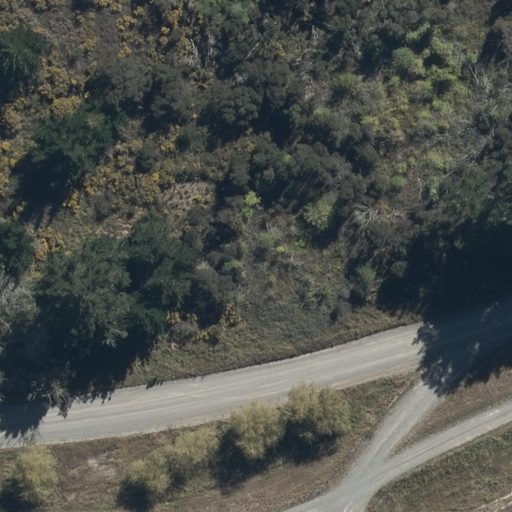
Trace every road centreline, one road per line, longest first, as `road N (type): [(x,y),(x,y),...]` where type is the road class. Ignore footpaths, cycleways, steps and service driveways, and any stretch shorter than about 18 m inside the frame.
road 1 (unclassified): [(511,314),(243,390),(0,400)]
road 2 (track): [(338,511),(511,333)]
